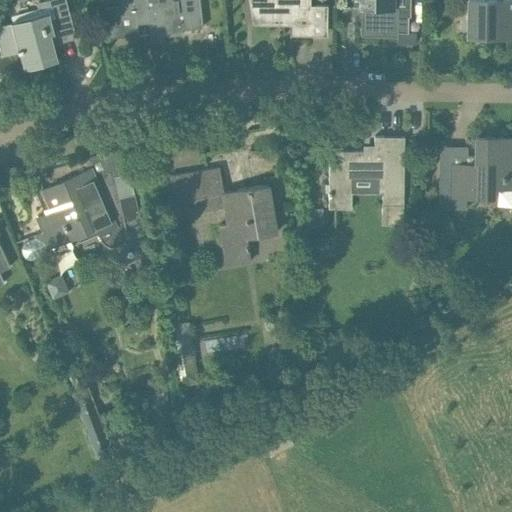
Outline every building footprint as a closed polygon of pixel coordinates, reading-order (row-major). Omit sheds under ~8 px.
[(76,38),(65,0),(45,0),(36,2),(39,14),(11,21),(11,22),(0,25),(0,51),(1,54),(18,49),(23,68),(58,59),(53,44),(76,38)] [(120,0),(123,24),(148,22),(150,42),(163,41),(162,35),(181,33),(180,29),(203,26),(199,0),(120,0)] [(257,0),(257,20),(292,20),(292,35),(327,35),(327,5),(310,5),(309,0),(257,0)] [(358,0),(358,8),(364,8),(364,18),(361,18),(361,36),(397,36),(397,31),(407,31),(407,7),(410,7),(410,0),(358,0)] [(511,0),(467,0),(467,37),(495,38),(495,34),(511,34),(511,0)] [(364,187),(364,178),(376,178),(376,193),(383,193),(383,224),(403,224),(403,203),(404,136),(374,136),(374,151),(329,150),(328,208),(351,208),(351,186),(364,187)] [(439,208),(465,209),(466,196),(493,196),(493,186),(511,185),(511,138),(476,138),(476,164),(439,164),(439,208)] [(21,248),(22,253),(25,257),(30,259),(35,259),(44,255),(45,257),(99,234),(101,240),(103,242),(105,243),(108,245),(110,246),(111,246),(113,246),(116,246),(120,244),(123,242),(125,239),(126,235),(126,230),(124,223),(139,216),(124,147),(108,151),(69,162),(68,159),(40,167),(43,175),(46,174),(53,190),(38,196),(45,212),(37,216),(43,231),(35,234),(36,237),(27,241),(23,243),(21,248)] [(214,173),(165,181),(174,231),(220,223),(228,272),(241,270),(241,272),(246,271),(246,269),(254,268),(250,243),(279,239),(271,190),(225,198),(225,201),(219,202),(214,173)] [(148,179),(149,188),(162,186),(161,178),(148,179)] [(175,386),(185,384),(197,382),(188,321),(166,325),(175,386)] [(113,454),(88,386),(72,392),(97,460),(113,454)] [(288,432),(284,421),(253,434),(263,458),(271,455),(265,442),(288,432)]
